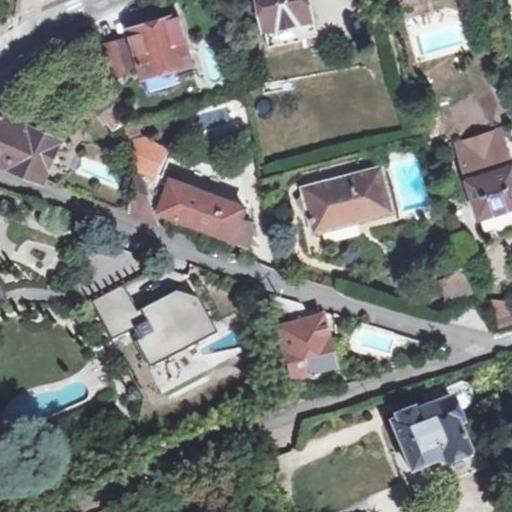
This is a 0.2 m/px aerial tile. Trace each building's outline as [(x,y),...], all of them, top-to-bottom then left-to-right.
[(308,0),(258,0),(266,31),(313,23),(308,0)] [(148,85),(176,76),(174,70),(193,64),(178,17),(130,30),(144,78),(146,78),(148,85)] [(107,20),(90,28),(99,54),(116,48),(107,20)] [(114,98),(99,107),(115,130),(123,123),(114,98)] [(50,164),(60,140),(0,115),(0,163),(43,181),(50,164)] [(136,122),(123,126),(129,143),(141,140),(136,122)] [(511,168),(506,151),(462,163),(479,218),(511,208),(511,168)] [(151,208),(248,244),(253,233),(249,224),(240,220),(244,210),(138,169),(136,164),(131,165),(127,213),(157,225),(151,208)] [(380,170),(302,190),(313,233),(391,214),(380,170)] [(66,215),(47,208),(42,221),(61,227),(66,215)] [(465,272),(438,284),(450,314),(478,304),(465,272)] [(132,334),(151,373),(218,340),(189,281),(156,297),(146,277),(93,304),(113,343),(132,334)] [(313,319),(312,318),(311,318),(310,317),(309,317),(308,317),(307,317),(306,317),(306,318),(305,318),(304,318),(304,319),(303,319),(297,305),(267,296),(289,380),(332,369),(320,319),(314,321),(314,320),(313,319)] [(468,454),(456,427),(461,425),(452,399),(448,400),(444,387),(424,395),(428,408),(415,413),(413,410),(395,417),(396,421),(390,423),(410,474),(440,462),(442,464),(468,454)] [(255,479),(244,482),(254,508),(265,504),(255,479)]
